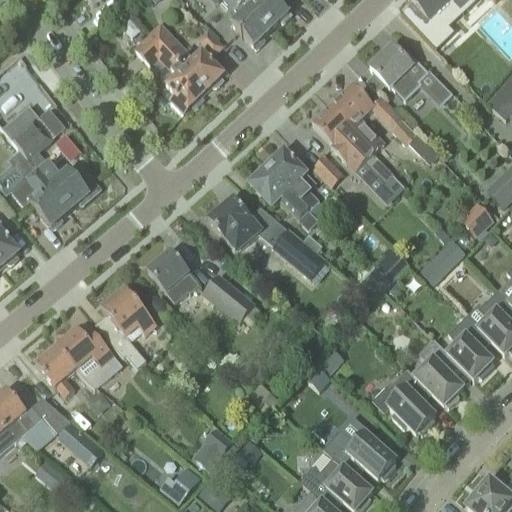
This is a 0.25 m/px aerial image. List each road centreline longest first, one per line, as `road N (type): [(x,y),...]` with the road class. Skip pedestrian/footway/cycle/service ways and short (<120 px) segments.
road 1 (residential): [(168,189),(377,0)]
road 2 (residential): [(168,189),(18,0)]
road 3 (residential): [(0,340),(168,189)]
road 4 (residential): [(418,511),(511,404)]
